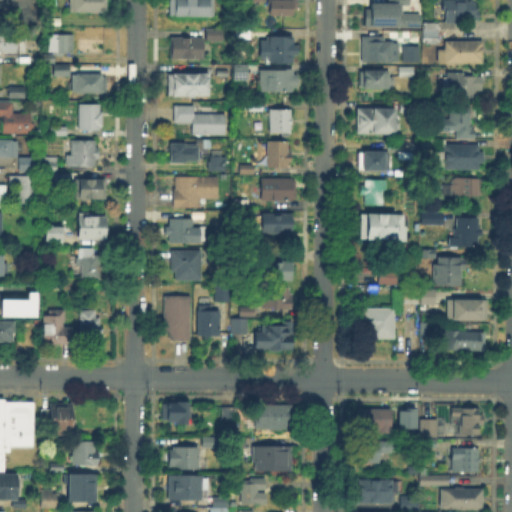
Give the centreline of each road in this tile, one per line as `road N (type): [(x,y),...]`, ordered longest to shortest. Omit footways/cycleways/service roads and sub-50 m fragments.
road 1 (residential): [(132,511),(136,0)]
road 2 (residential): [(511,380),(0,376)]
road 3 (residential): [(321,511),(325,0)]
